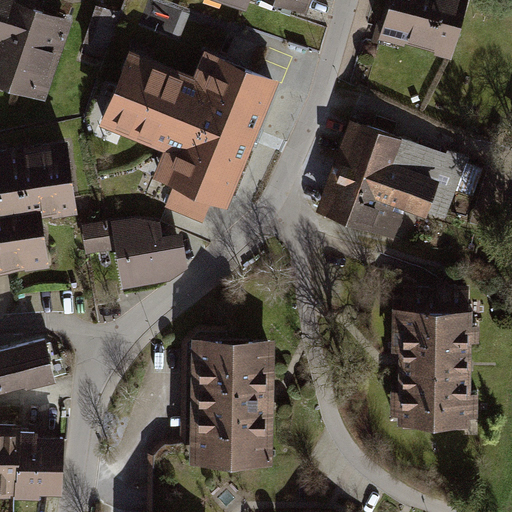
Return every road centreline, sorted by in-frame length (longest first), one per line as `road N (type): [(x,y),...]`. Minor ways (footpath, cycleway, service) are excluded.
road 1 (residential): [(107,349),(242,244),(278,192),(337,0)]
road 2 (track): [(278,192),(335,432),(366,475),(449,511)]
road 3 (residential): [(68,511),(80,409),(107,349)]
